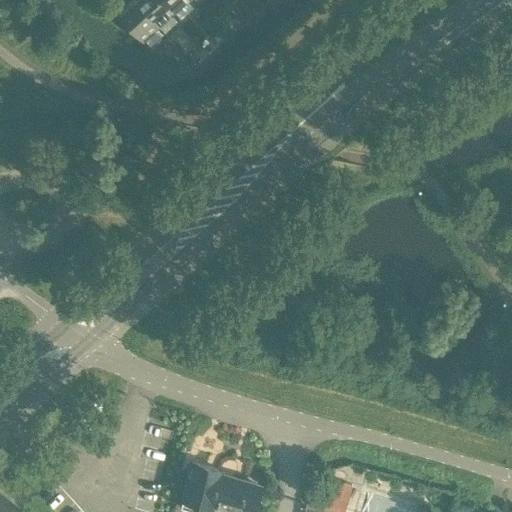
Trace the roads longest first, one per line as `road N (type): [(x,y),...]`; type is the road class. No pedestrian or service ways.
road 1 (secondary): [(89,342),(319,137),(491,0)]
road 2 (secondary): [(414,0),(293,123),(67,326)]
road 3 (unclassified): [(511,478),(185,387),(100,349)]
